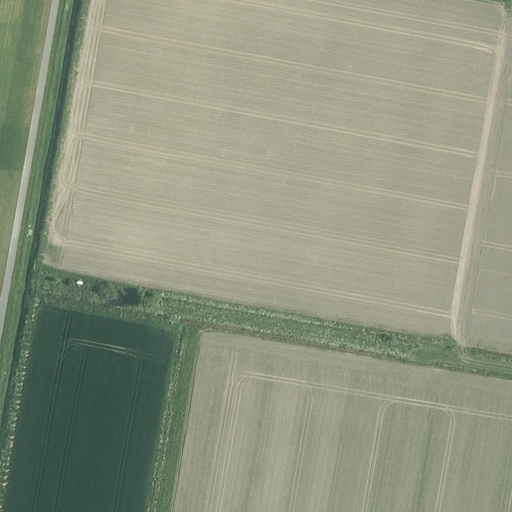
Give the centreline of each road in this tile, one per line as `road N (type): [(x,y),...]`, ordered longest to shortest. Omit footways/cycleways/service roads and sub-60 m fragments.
road 1 (track): [(511,369),(40,285)]
road 2 (track): [(0,330),(56,0)]
